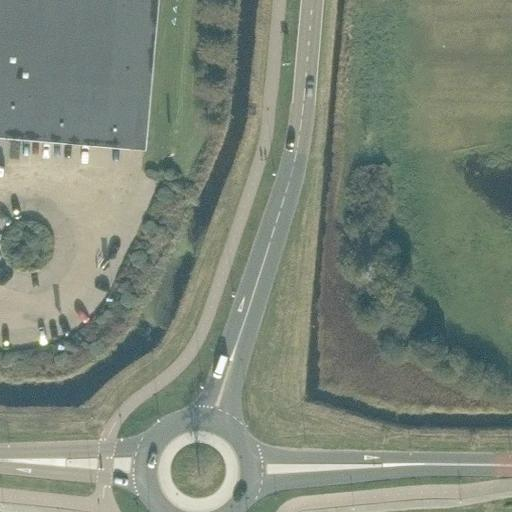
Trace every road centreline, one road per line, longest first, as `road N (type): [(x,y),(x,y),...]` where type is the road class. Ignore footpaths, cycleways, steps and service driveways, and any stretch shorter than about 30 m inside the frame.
road 1 (unclassified): [(252,468),(511,466)]
road 2 (tertiary): [(275,221),(297,148),(312,0)]
road 3 (tertiary): [(232,430),(234,385),(275,221)]
road 4 (tertiary): [(275,221),(201,419)]
road 5 (unclassified): [(152,445),(0,456)]
road 6 (unclassified): [(0,460),(145,480)]
